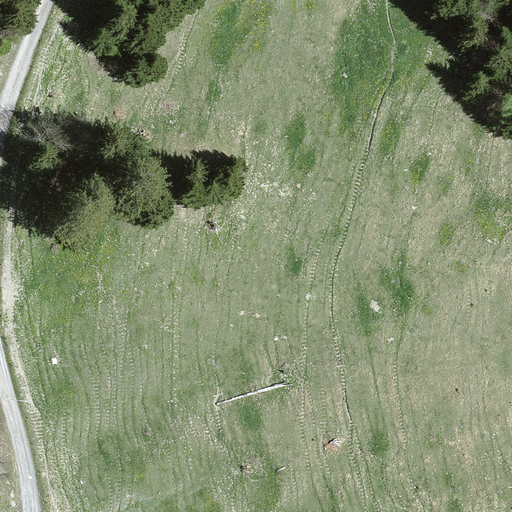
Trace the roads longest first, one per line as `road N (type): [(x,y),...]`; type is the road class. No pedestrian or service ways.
road 1 (track): [(31,511),(0,366)]
road 2 (track): [(0,132),(46,0)]
